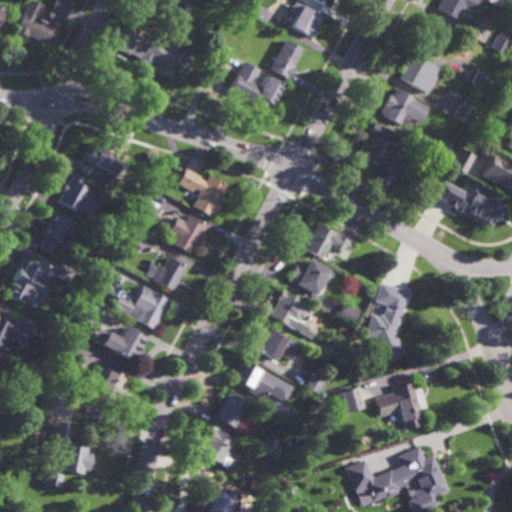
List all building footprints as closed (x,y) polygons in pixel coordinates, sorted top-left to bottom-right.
[(63,19),(61,18),(56,29),(57,29),(49,48),(14,32),(28,0),(31,0),(41,5),(35,18),(37,20),(38,18),(44,21),(44,22),(46,23),(48,18),(50,19),(53,14),(49,12),(54,0),(64,0),(71,3),(63,19)] [(183,0),(178,11),(159,1),(159,0),(183,0)] [(249,14),(237,7),(241,0),(254,0),(256,1),(249,14)] [(330,0),(326,9),(321,7),(322,6),(310,0),(330,0)] [(478,0),(472,12),(463,8),(456,20),(435,8),(439,0),(478,0)] [(299,7),(300,6),(317,15),(312,24),(316,26),(310,37),(289,26),(294,16),(290,14),(291,12),(287,10),(291,2),(299,7)] [(437,54),(419,44),(426,31),(423,29),(430,17),(452,28),(437,54)] [(141,35),(142,33),(155,40),(162,29),(172,35),(166,46),(180,54),(183,50),(194,56),(186,71),(175,65),(169,76),(158,70),(160,66),(151,61),(149,67),(137,60),(138,58),(129,53),(127,55),(115,48),(122,37),(124,38),(130,29),(141,35)] [(511,35),(508,41),(509,41),(503,53),(490,46),(496,34),(498,34),(501,29),(511,35)] [(287,78),(282,75),(282,74),(268,67),(284,38),(301,47),(292,64),(294,65),(287,78)] [(439,67),(425,92),(397,77),(405,62),(402,60),(405,55),(408,56),(411,51),(439,67)] [(254,76),(261,80),(265,73),(275,79),(276,78),(279,80),(279,81),(284,84),(273,104),(269,102),(266,109),(227,88),(242,60),(258,68),(254,76)] [(483,89),(471,82),(478,69),(490,76),(483,89)] [(411,97),(412,95),(426,103),(425,104),(427,105),(418,122),(409,117),(405,124),(400,121),(399,124),(380,114),(380,112),(378,111),(388,92),(390,94),(393,88),(411,97)] [(470,109),(471,109),(465,122),(452,116),(459,103),(462,105),(465,100),(472,104),(470,109)] [(400,153),(391,148),(390,150),(387,149),(384,154),(389,156),(390,155),(402,161),(395,173),(384,167),(379,164),(378,166),(355,153),(361,143),(365,145),(371,134),(367,132),(373,121),(400,136),(399,138),(407,142),(400,153)] [(445,158),(433,152),(440,139),(452,145),(445,158)] [(114,154),(113,156),(121,160),(112,176),(111,175),(106,184),(86,174),(92,164),(84,160),(85,157),(85,156),(86,152),(90,147),(97,150),(99,146),(114,154)] [(463,174),(449,167),(459,147),(473,155),(463,174)] [(503,158),(504,156),(511,160),(511,193),(492,183),(493,182),(480,175),(493,152),(503,158)] [(202,180),(206,174),(224,184),(218,195),(221,197),(210,217),(189,205),(192,200),(190,199),(192,196),(194,196),(197,190),(192,187),(190,191),(175,182),(183,168),(198,176),(197,177),(202,180)] [(82,178),(80,183),(94,190),(86,206),(91,209),(92,207),(106,215),(99,229),(84,221),(87,214),(78,210),(81,205),(79,204),(75,211),(56,202),(62,189),(61,189),(63,184),(65,185),(68,178),(69,178),(72,173),(82,178)] [(140,208),(126,201),(137,181),(151,189),(140,208)] [(431,199),(491,226),(502,202),(473,189),(470,196),(439,182),(431,199)] [(40,233),(52,210),(70,220),(65,229),(67,231),(63,237),(61,237),(58,242),(40,233)] [(205,225),(192,248),(189,246),(186,252),(169,242),(173,235),(165,231),(173,216),(181,221),(186,214),(205,225)] [(126,235),(119,231),(125,221),(132,225),(126,235)] [(334,232),(333,233),(337,235),(337,234),(346,239),(340,251),(330,246),(331,244),(328,243),(320,257),(302,248),(308,236),(306,235),(310,228),(313,229),(316,223),(334,232)] [(52,255),(38,247),(43,237),(57,245),(52,255)] [(24,258),(25,257),(28,258),(36,262),(36,264),(50,272),(47,278),(50,280),(46,287),(43,285),(38,295),(41,296),(35,308),(19,299),(17,301),(4,294),(11,282),(7,280),(15,267),(14,266),(20,256),(24,258)] [(169,290),(142,275),(149,263),(155,266),(156,266),(159,268),(165,256),(183,266),(169,290)] [(106,274),(97,269),(104,257),(113,262),(106,274)] [(326,268),(312,293),(293,282),(293,284),(285,280),(295,263),(302,267),(307,258),(326,268)] [(67,283),(54,276),(61,264),(74,271),(67,283)] [(396,325),(395,324),(393,331),(404,353),(385,362),(372,337),(364,334),(371,314),(378,317),(379,314),(381,314),(384,305),(373,301),(380,282),(407,291),(402,306),(403,307),(396,325)] [(150,329),(124,315),(124,314),(110,306),(116,294),(124,299),(125,297),(131,300),(139,285),(166,299),(150,329)] [(309,338),(283,324),(283,323),(268,315),(276,299),(275,298),(280,289),(309,304),(306,309),(309,311),(303,322),(308,324),(307,325),(314,329),(309,338)] [(83,321),(69,313),(76,301),(90,309),(83,321)] [(351,323),(337,315),(343,302),(358,309),(351,323)] [(17,323),(15,327),(23,331),(17,343),(10,340),(4,351),(0,349),(0,339),(2,335),(1,334),(0,336),(0,320),(2,316),(17,323)] [(43,341),(28,334),(34,321),(50,329),(43,341)] [(284,337),(272,359),(251,347),(255,339),(252,337),(256,331),(257,332),(261,325),(284,337)] [(137,354),(136,353),(131,362),(98,343),(105,330),(117,337),(123,326),(144,338),(140,347),(141,347),(137,354)] [(64,350),(51,344),(58,331),(71,337),(64,350)] [(335,359),(321,352),(327,340),(341,347),(335,359)] [(246,363),(247,361),(250,363),(249,364),(259,370),(253,380),(268,388),(262,400),(245,390),(246,388),(230,380),(241,360),(246,363)] [(115,403),(92,391),(104,367),(123,376),(118,386),(122,388),(115,403)] [(33,382),(23,377),(27,370),(36,375),(33,382)] [(316,394),(304,387),(311,374),(323,381),(316,394)] [(424,408),(420,409),(421,416),(418,417),(420,425),(402,430),(396,411),(377,416),(372,397),(391,392),(390,387),(411,381),(413,388),(418,387),(424,408)] [(342,413),(336,391),(355,386),(361,407),(342,413)] [(234,429),(213,417),(226,393),(247,404),(234,429)] [(319,408),(313,405),(316,399),(322,403),(319,408)] [(298,426),(286,420),(293,405),(305,411),(298,426)] [(83,470),(77,469),(76,474),(59,471),(56,487),(40,484),(44,466),(53,468),(58,445),(48,443),(52,425),(68,428),(65,445),(82,448),(81,452),(86,453),(83,470)] [(219,464),(198,453),(205,442),(202,440),(210,427),(233,439),(219,464)] [(271,456),(257,449),(264,435),(278,443),(271,456)] [(394,488),(396,492),(380,499),(378,496),(369,500),(361,485),(349,490),(339,468),(359,459),(369,480),(370,479),(370,478),(386,471),(386,472),(399,466),(394,456),(416,446),(422,459),(430,456),(435,467),(430,469),(432,473),(433,472),(435,476),(434,477),(436,480),(440,478),(446,490),(429,497),(433,505),(418,511),(408,511),(404,502),(418,495),(416,491),(410,494),(404,483),(394,488)] [(259,495),(246,488),(253,476),(266,483),(259,495)] [(205,511),(215,486),(234,493),(228,509),(236,511),(205,511)]
